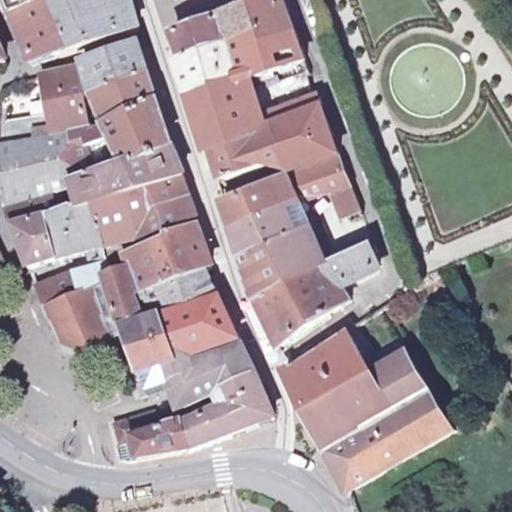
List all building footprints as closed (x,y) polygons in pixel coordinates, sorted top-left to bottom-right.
[(5,0),(14,19),(50,5),(61,0),(5,0)] [(61,0),(50,5),(60,29),(90,18),(134,10),(130,0),(61,0)] [(261,0),(260,0),(257,2),(266,30),(271,42),(298,32),(285,0),(261,0)] [(229,42),(230,43),(266,30),(257,2),(228,13),(221,15),(229,42)] [(60,29),(50,5),(14,19),(14,21),(31,62),(40,60),(40,62),(41,65),(71,56),(60,29)] [(90,18),(60,29),(71,56),(85,51),(141,31),(138,21),(134,10),(90,18)] [(182,45),(186,58),(229,42),(221,15),(178,32),(182,45)] [(211,153),(217,151),(270,129),(324,106),(320,95),(262,120),(252,94),(256,80),(308,61),(298,32),(271,42),(266,30),(230,43),(241,76),(193,94),(198,109),(211,153)] [(229,42),(186,58),(182,59),(189,83),(193,94),(241,76),(230,43),(229,42)] [(88,102),(90,107),(91,107),(94,106),(150,80),(145,66),(140,49),(84,69),(93,100),(88,102)] [(88,132),(87,114),(86,109),(82,69),(45,78),(49,114),(0,125),(0,150),(53,141),(52,138),(88,132)] [(152,88),(150,80),(94,106),(103,132),(159,109),(156,100),(152,88)] [(103,132),(94,106),(91,107),(91,111),(87,114),(88,132),(52,138),(53,141),(89,135),(103,132)] [(341,151),(324,106),(270,129),(273,137),(268,138),(273,152),(280,150),(288,171),(341,151)] [(167,135),(159,109),(103,132),(89,135),(53,141),(0,150),(0,157),(1,162),(3,175),(8,210),(55,193),(76,186),(95,179),(91,163),(119,154),(124,169),(124,171),(173,152),(167,135)] [(263,156),(273,152),(268,138),(273,137),(270,129),(217,151),(222,166),(227,181),(267,166),(263,156)] [(76,186),(82,208),(88,206),(179,184),(185,182),(184,179),(179,167),(173,152),(124,171),(124,169),(95,179),(76,186)] [(95,179),(124,169),(119,154),(91,163),(95,179)] [(229,216),(234,230),(308,203),(335,193),(341,210),(359,204),(343,158),(226,201),(225,202),(229,216)] [(179,184),(88,206),(102,248),(131,240),(134,249),(164,240),(165,244),(196,233),(187,207),(179,184)] [(55,193),(61,214),(82,208),(76,186),(55,193)] [(11,219),(14,227),(44,219),(61,214),(55,193),(8,210),(11,219)] [(276,245),(291,285),(328,265),(307,211),(311,210),(308,203),(234,230),(238,243),(243,257),(276,245)] [(359,204),(341,210),(345,222),(363,216),(359,204)] [(61,214),(44,219),(59,262),(102,248),(88,206),(82,208),(61,214)] [(223,211),(209,217),(221,245),(235,239),(223,211)] [(44,219),(14,227),(17,237),(29,272),(59,262),(44,219)] [(139,297),(143,295),(204,274),(212,271),(202,241),(199,232),(196,233),(165,244),(136,254),(138,266),(112,279),(46,313),(68,350),(81,355),(87,353),(95,349),(114,341),(119,339),(125,337),(146,330),(133,299),(139,297)] [(372,243),(328,265),(340,287),(349,282),(377,267),(371,249),(374,248),(372,243)] [(247,271),(258,302),(291,285),(276,245),(243,257),(247,271)] [(38,293),(46,313),(112,279),(108,264),(79,274),(38,293)] [(291,285),(258,302),(266,318),(277,337),(282,347),(339,310),(349,303),(340,287),(328,265),(291,285)] [(143,295),(157,326),(220,306),(213,292),(204,274),(143,295)] [(405,294),(414,288),(409,274),(398,278),(405,294)] [(151,328),(157,326),(143,295),(139,297),(133,299),(146,330),(151,328)] [(231,330),(220,306),(157,326),(174,366),(183,364),(239,345),(231,330)] [(186,371),(183,364),(174,366),(157,326),(151,328),(146,330),(125,337),(148,398),(171,391),(181,415),(229,393),(234,404),(261,390),(243,353),(186,371)] [(334,460),(440,399),(412,353),(379,371),(353,329),(289,370),(295,382),(305,402),(334,460)] [(95,349),(100,360),(118,352),(114,341),(95,349)] [(234,404),(183,429),(190,455),(275,425),(261,390),(234,404)] [(440,399),(334,460),(348,487),(349,491),(458,428),(440,399)] [(130,444),(134,443),(163,433),(159,421),(151,419),(118,429),(123,447),(130,444)] [(134,443),(140,462),(141,464),(190,455),(183,429),(183,427),(163,433),(134,443)] [(125,463),(140,462),(134,443),(130,444),(123,447),(120,448),(125,463)] [(160,503),(115,511),(227,511),(226,507),(224,502),(222,497),(221,491),(170,501),(165,502),(160,503)]
